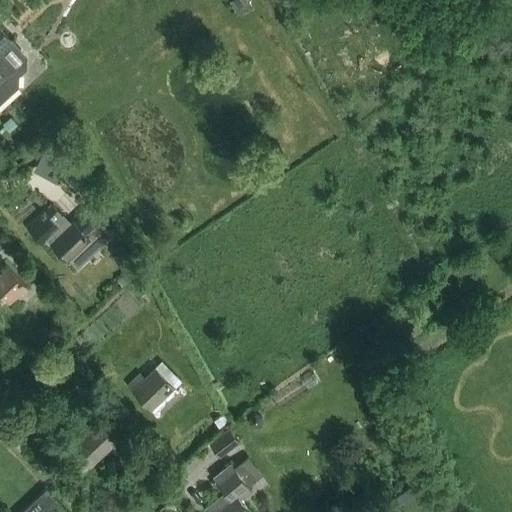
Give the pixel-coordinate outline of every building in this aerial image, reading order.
[(249,0),(234,0),(241,10),(252,3),(249,0)] [(0,104),(17,89),(17,78),(0,57),(0,56),(13,44),(0,30),(0,104)] [(45,148),(34,166),(57,180),(68,162),(45,148)] [(76,269),(113,235),(88,208),(72,223),(63,214),(62,215),(53,206),(42,217),(39,214),(26,226),(43,244),(48,239),(76,269)] [(0,292),(10,303),(26,286),(8,267),(1,274),(0,272),(0,258),(1,257),(0,256),(0,292)] [(146,378),(141,373),(128,386),(151,410),(181,381),(162,362),(146,378)] [(281,404),(311,391),(305,376),(275,389),(281,404)] [(83,474),(96,462),(119,440),(100,420),(89,430),(85,426),(73,438),(83,448),(70,460),(83,474)] [(228,433),(209,447),(219,460),(238,445),(228,433)] [(253,511),(241,497),(252,489),(232,463),(213,477),(225,493),(206,507),(209,511),(253,511)] [(393,510),(418,494),(413,486),(388,502),(393,510)] [(49,511),(61,501),(49,489),(24,511),(49,511)]
